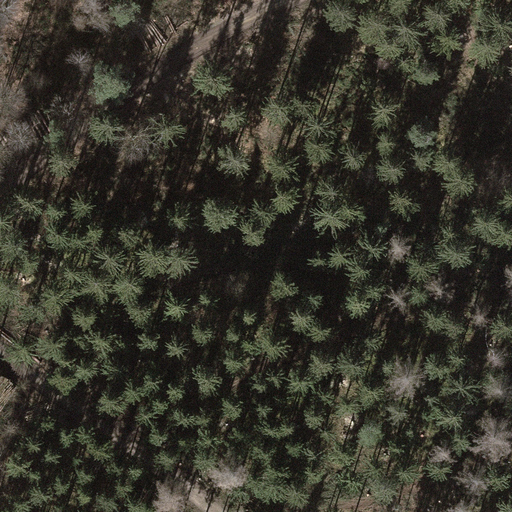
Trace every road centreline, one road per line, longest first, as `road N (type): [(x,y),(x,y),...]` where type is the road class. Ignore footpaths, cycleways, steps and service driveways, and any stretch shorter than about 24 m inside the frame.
road 1 (track): [(315,0),(209,43),(0,188)]
road 2 (track): [(204,511),(0,350)]
